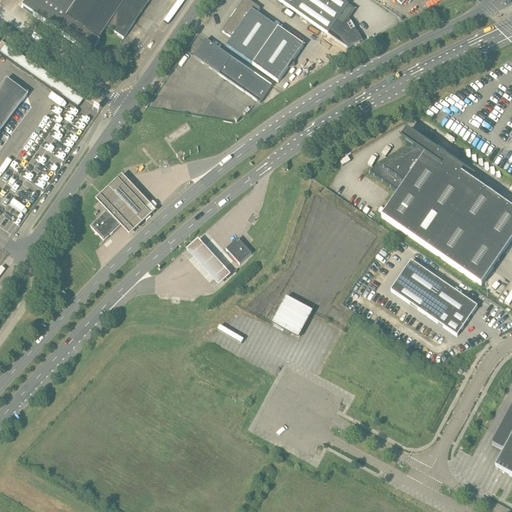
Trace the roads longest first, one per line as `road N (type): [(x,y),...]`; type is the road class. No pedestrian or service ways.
road 1 (primary): [(0,417),(140,271),(242,185),(384,91),(511,28)]
road 2 (primary): [(474,16),(263,136),(143,236),(0,385)]
road 3 (residential): [(426,473),(284,405),(315,431),(419,487)]
road 4 (unclassified): [(28,245),(124,112)]
road 5 (residential): [(426,473),(485,363),(511,342)]
road 6 (unclassified): [(124,112),(0,23)]
road 7 (unclassified): [(124,112),(203,0)]
